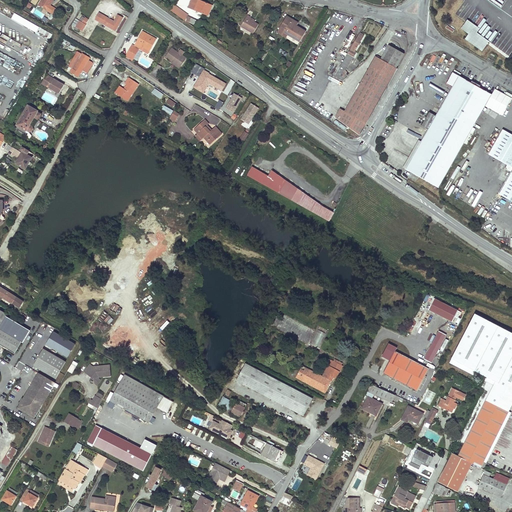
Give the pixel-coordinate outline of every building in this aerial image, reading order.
[(48,10),(53,0),(41,0),(39,4),(48,10)] [(212,5),(198,0),(191,0),(191,2),(197,4),(194,10),(208,16),(212,5)] [(114,22),(99,14),(96,19),(115,31),(122,18),(118,16),(114,22)] [(247,15),(241,26),(253,33),(258,25),(254,22),(249,19),(250,17),(247,15)] [(196,20),(188,16),(185,21),(185,22),(189,24),(189,22),(194,25),(196,20)] [(285,19),(279,29),(284,33),(285,31),(289,34),(288,35),(300,42),(306,31),(297,26),(298,23),(292,19),(290,22),(285,19)] [(77,24),(76,23),(74,26),(75,26),(76,27),(81,30),(85,24),(79,20),(77,24)] [(132,45),(125,57),(133,61),(139,49),(142,51),(144,48),(145,46),(149,49),(151,46),(152,46),(156,39),(150,36),(142,31),(134,46),(132,45)] [(470,31),(465,39),(482,50),(487,42),(470,31)] [(359,34),(343,62),(347,64),(348,65),(356,52),(354,51),(363,36),(359,34)] [(389,45),(381,60),(397,68),(404,54),(389,45)] [(148,54),(152,46),(151,46),(149,49),(145,46),(144,48),(142,51),(148,54)] [(165,57),(172,62),(173,61),(180,67),(186,58),(171,48),(165,57)] [(90,57),(82,53),(73,68),(81,73),(83,69),(84,67),(87,63),(90,57)] [(361,133),(397,69),(397,68),(381,60),(375,56),(344,111),(340,109),(336,117),(360,135),(361,133)] [(347,64),(343,62),(334,76),(338,78),(347,64)] [(161,67),(157,64),(151,73),(156,76),(161,67)] [(203,71),(195,86),(204,91),(209,82),(222,89),(225,83),(203,71)] [(47,75),(42,84),(60,94),(65,85),(47,75)] [(428,130),(421,142),(406,169),(439,188),(494,91),(489,88),(487,93),(458,76),(436,116),(429,112),(422,126),(428,130)] [(120,86),(115,93),(127,101),(138,84),(130,78),(126,84),(127,85),(124,89),(120,86)] [(154,88),(151,93),(161,98),(164,93),(154,88)] [(233,113),(242,98),(234,94),(225,109),(233,113)] [(218,99),(215,108),(220,110),(223,101),(218,99)] [(248,124),(258,108),(251,104),(241,120),(248,124)] [(171,114),(173,110),(164,105),(162,109),(171,114)] [(29,106),(18,125),(30,132),(33,131),(34,128),(34,125),(31,124),(34,117),(39,119),(42,113),(29,106)] [(207,125),(203,121),(194,130),(198,134),(202,139),(204,138),(210,145),(221,135),(218,132),(219,131),(215,127),(212,130),(207,125)] [(511,172),(499,194),(511,200),(511,134),(503,130),(490,154),(508,165),(506,168),(511,172)] [(406,169),(421,142),(419,140),(403,168),(406,169)] [(19,151),(8,145),(5,151),(15,157),(19,151)] [(30,151),(23,147),(21,150),(24,152),(17,163),(26,168),(32,157),(27,155),(30,151)] [(279,192),(286,180),(271,170),(267,175),(251,166),(246,175),(279,192)] [(0,286),(17,297),(18,296),(0,284),(0,286)] [(0,294),(3,297),(20,308),(24,302),(17,297),(0,286),(0,294)] [(434,298),(429,311),(454,320),(459,308),(434,298)] [(452,453),(437,481),(458,491),(472,463),(480,468),(483,462),(509,411),(511,404),(511,333),(474,314),(449,363),(473,375),(475,371),(486,377),(484,380),(494,385),(458,456),(452,453)] [(0,326),(0,344),(14,352),(21,341),(23,343),(25,339),(27,335),(30,330),(28,329),(6,316),(0,326)] [(432,362),(447,334),(439,330),(424,358),(432,362)] [(66,361),(44,348),(40,355),(34,365),(56,378),(66,361)] [(429,369),(396,352),(384,374),(417,391),(429,369)] [(297,377),(325,393),(334,378),(336,379),(340,371),(337,370),(340,364),(340,363),(337,361),(337,362),(335,361),(330,359),(321,375),(306,367),(302,374),(300,372),(297,377)] [(72,363),(68,371),(72,373),(76,365),(72,363)] [(89,364),(83,371),(89,375),(90,375),(91,376),(89,378),(91,380),(93,381),(94,382),(97,377),(110,376),(110,365),(92,366),(89,364)] [(313,398),(246,364),(237,381),(303,416),(313,398)] [(55,382),(38,372),(18,407),(34,417),(55,382)] [(144,385),(125,374),(110,401),(148,422),(157,408),(166,414),(173,402),(148,388),(150,385),(145,382),(144,385)] [(101,387),(107,391),(112,382),(105,379),(101,387)] [(371,386),(370,385),(367,391),(392,402),(394,397),(395,395),(372,385),(371,386)] [(232,391),(228,389),(219,407),(222,409),(223,407),(229,411),(229,410),(240,416),(247,404),(238,399),(236,405),(233,403),(234,402),(228,399),(232,391)] [(446,401),(442,399),(438,406),(449,411),(451,407),(453,408),(454,409),(457,404),(453,402),(456,397),(463,400),(465,395),(452,389),(446,401)] [(91,398),(88,403),(97,408),(102,399),(96,394),(93,399),(91,398)] [(382,404),(369,397),(363,409),(376,416),(382,404)] [(402,420),(407,422),(409,419),(418,424),(423,414),(409,407),(402,420)] [(437,412),(431,409),(425,422),(431,425),(437,412)] [(511,412),(509,411),(483,462),(485,463),(511,412)] [(65,422),(73,427),(78,420),(70,414),(65,422)] [(221,419),(216,417),(213,424),(217,426),(221,419)] [(78,420),(73,427),(78,430),(83,423),(78,420)] [(236,427),(227,422),(221,433),(230,438),(236,427)] [(200,438),(203,433),(190,423),(186,428),(200,438)] [(55,431),(45,427),(39,439),(40,439),(49,445),(55,431)] [(163,438),(151,432),(139,454),(151,461),(163,438)] [(337,448),(341,439),(332,435),(328,444),(337,448)] [(70,460),(71,460),(73,462),(82,445),(77,442),(68,459),(70,460)] [(277,448),(267,443),(261,455),(266,457),(268,455),(272,457),(277,448)] [(8,466),(17,450),(12,447),(11,446),(2,462),(8,466)] [(280,450),(277,448),(272,457),(268,455),(266,457),(274,461),(280,450)] [(417,448),(410,464),(419,469),(422,463),(429,466),(433,456),(417,448)] [(148,465),(123,452),(118,462),(143,475),(148,465)] [(93,463),(96,465),(101,455),(98,454),(93,463)] [(106,458),(101,455),(96,465),(101,467),(106,458)] [(315,479),(324,464),(308,456),(304,464),(311,468),(307,475),(315,479)] [(434,456),(430,466),(435,469),(439,458),(434,456)] [(102,466),(112,472),(116,464),(106,459),(102,466)] [(88,469),(73,461),(73,462),(71,460),(70,460),(60,480),(74,488),(75,488),(79,482),(80,482),(84,475),(85,475),(88,469)] [(215,463),(208,478),(217,483),(219,478),(220,477),(226,480),(230,470),(219,465),(215,463)] [(360,465),(357,470),(365,474),(368,469),(360,465)] [(161,470),(156,467),(146,485),(154,490),(157,485),(155,484),(160,474),(159,473),(161,470)] [(490,473),(485,471),(478,486),(502,497),(509,478),(497,473),(494,479),(489,477),(490,473)] [(238,474),(236,479),(244,483),(246,478),(238,474)] [(74,488),(60,480),(58,483),(72,491),(74,488)] [(242,484),(236,481),(233,487),(239,490),(242,484)] [(436,483),(432,491),(435,493),(441,496),(441,494),(445,487),(436,483)] [(206,490),(198,486),(193,496),(199,500),(194,510),(198,511),(206,511),(212,502),(203,497),(206,490)] [(408,492),(399,487),(391,503),(398,507),(398,505),(405,509),(406,507),(409,509),(415,498),(407,494),(408,492)] [(30,490),(27,488),(20,499),(24,501),(32,506),(37,498),(29,493),(30,490)] [(29,493),(37,498),(39,494),(31,489),(30,490),(29,493)] [(16,496),(7,490),(4,496),(7,498),(5,501),(11,504),(16,496)] [(258,496),(248,490),(245,497),(255,502),(258,496)] [(280,502),(288,505),(292,495),(284,492),(280,502)] [(424,511),(433,495),(431,494),(421,511),(424,511)] [(105,499),(91,497),(90,508),(105,510),(105,507),(114,509),(115,501),(105,499)] [(255,502),(245,497),(241,504),(248,508),(251,509),(253,506),(255,502)] [(173,506),(171,511),(180,511),(182,507),(179,506),(181,502),(171,499),(169,505),(173,506)] [(228,502),(222,511),(240,511),(242,509),(233,504),(228,502)] [(137,503),(132,511),(152,511),(154,508),(137,503)] [(373,511),(381,511),(384,505),(383,505),(384,504),(381,503),(379,506),(377,504),(373,511)] [(455,503),(434,504),(435,510),(437,510),(437,511),(454,511),(455,511),(455,503)]
